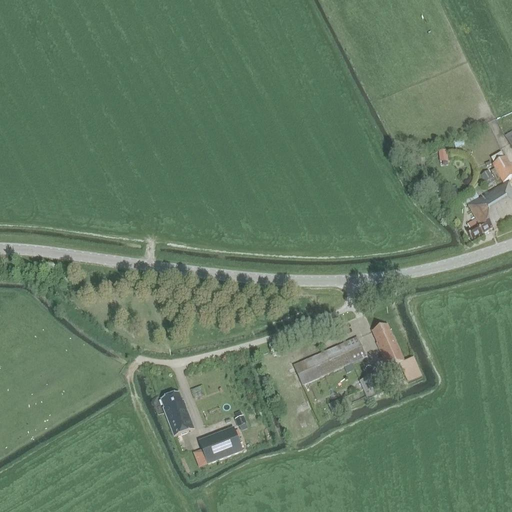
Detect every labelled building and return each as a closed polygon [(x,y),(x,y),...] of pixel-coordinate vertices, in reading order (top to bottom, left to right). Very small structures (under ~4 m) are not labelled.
[(455,148),(464,144),(462,140),(453,143),(455,148)] [(440,163),(448,162),(446,151),(438,152),(440,163)] [(511,168),(506,157),(504,158),(501,153),(491,159),(494,164),(492,165),(504,185),(468,206),(479,225),(466,232),(472,241),(493,229),(494,231),(511,220),(511,191),(506,182),(511,178),(511,168)] [(495,182),(488,171),(481,176),(487,187),(495,182)] [(427,191),(431,198),(443,191),(439,184),(427,191)] [(404,362),(401,356),(393,337),(392,338),(387,326),(372,332),(378,344),(377,345),(388,370),(404,362)] [(352,365),(366,359),(357,339),(344,345),(294,367),(302,386),(352,364),(352,365)] [(368,400),(385,393),(377,374),(359,382),(368,400)] [(174,437),(194,430),(183,402),(181,402),(178,394),(161,400),(164,408),(163,409),(174,437)] [(332,415),(345,409),(341,401),(328,406),(332,415)] [(242,417),(234,420),(238,429),(246,426),(242,417)] [(234,429),(199,442),(208,466),(243,453),(234,429)]
